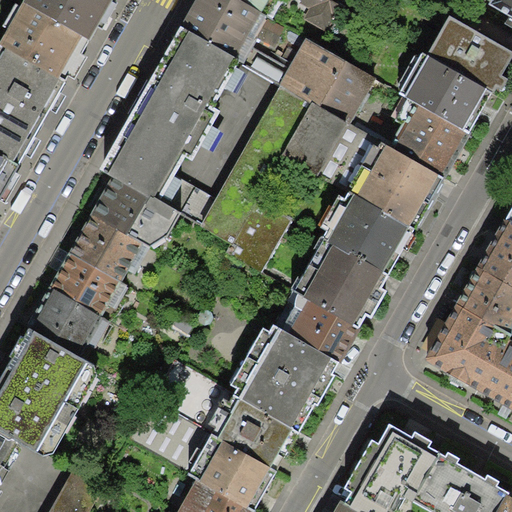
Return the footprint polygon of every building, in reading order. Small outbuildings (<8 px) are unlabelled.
[(24,0),(22,5),(87,42),(96,27),(111,0),(24,0)] [(180,31),(182,33),(236,63),(280,89),(310,106),(317,110),(343,64),(306,43),(293,66),(288,64),(284,71),(239,45),(257,15),(230,0),(197,0),(190,14),(180,31)] [(283,0),(230,0),(257,15),(265,0),(277,0),(283,1),(283,0)] [(304,20),(323,32),(336,9),(321,0),(300,0),(299,4),(310,10),(304,20)] [(511,0),(487,0),(492,3),(489,6),(511,19),(511,0)] [(87,42),(22,5),(0,43),(0,47),(63,84),(70,73),(71,70),(76,73),(84,60),(79,57),(87,42)] [(446,20),(424,59),(489,96),(493,89),(511,57),(446,20)] [(129,119),(112,148),(115,150),(102,173),(113,179),(156,203),(160,196),(182,157),(189,161),(216,114),(209,110),(236,63),(182,33),(168,56),(166,54),(149,84),(152,85),(137,110),(132,120),(129,119)] [(0,52),(0,158),(16,167),(25,151),(63,84),(0,47),(0,52)] [(476,119),(489,96),(424,59),(420,56),(397,95),(414,105),(467,135),(476,119)] [(371,80),(343,64),(317,110),(345,126),(371,80)] [(173,180),(163,198),(160,196),(156,203),(178,216),(230,246),(255,202),(281,156),(310,106),(280,89),(236,166),(215,203),(173,180)] [(414,105),(388,150),(441,180),(449,165),(467,135),(414,105)] [(417,222),(441,180),(388,150),(345,126),(317,110),(310,106),(281,156),(346,194),(412,231),(417,222)] [(16,167),(0,158),(0,196),(16,168),(16,167)] [(156,203),(113,179),(95,210),(91,217),(139,244),(147,230),(164,239),(178,216),(156,203)] [(321,240),(325,242),(386,277),(389,270),(400,251),(405,253),(413,240),(410,234),(412,231),(346,194),(321,240)] [(255,202),(230,246),(225,254),(259,274),(268,259),(289,222),(255,202)] [(511,206),(510,211),(503,222),(511,227),(511,206)] [(139,244),(91,217),(74,245),(69,256),(117,283),(139,244)] [(511,290),(511,227),(503,222),(481,262),(476,270),(511,290)] [(295,294),(296,295),(356,329),(362,318),(363,316),(368,319),(383,293),(378,290),(386,277),(325,242),(295,294)] [(117,283),(69,256),(54,281),(49,290),(97,318),(117,283)] [(511,317),(511,290),(476,270),(467,286),(455,306),(508,336),(508,327),(510,322),(511,317)] [(97,318),(49,290),(33,318),(26,330),(76,358),(99,319),(97,318)] [(340,356),(356,329),(296,295),(295,295),(293,303),(293,308),(279,331),(336,364),(340,356)] [(465,387),(467,385),(511,410),(511,409),(511,346),(510,345),(506,342),(510,335),(508,336),(455,306),(424,360),(439,369),(446,373),(444,375),(465,387)] [(271,327),(231,396),(296,433),(303,422),(312,405),(315,407),(332,377),(330,375),(336,364),(279,331),(271,327)] [(22,337),(21,339),(18,338),(7,358),(3,355),(0,361),(0,366),(69,406),(92,367),(76,358),(26,330),(22,337)] [(150,402),(274,473),(280,462),(296,433),(231,396),(172,363),(150,402)] [(0,432),(16,442),(41,456),(69,406),(0,366),(0,432)] [(150,402),(127,441),(203,484),(252,511),(257,502),(274,473),(150,402)] [(437,454),(426,448),(429,443),(412,433),(409,438),(394,430),(387,425),(371,454),(364,450),(342,489),(349,492),(342,504),(357,511),(394,511),(395,509),(390,507),(397,494),(410,502),(437,454)] [(0,511),(0,469),(16,442),(0,432),(0,511),(86,511),(100,489),(72,474),(50,511),(0,511)] [(507,494),(455,464),(457,460),(451,456),(445,453),(443,457),(437,454),(410,502),(427,511),(496,511),(506,494),(507,494)] [(251,511),(252,511),(203,484),(187,511),(251,511)] [(511,511),(511,497),(506,494),(496,511),(511,511)]
